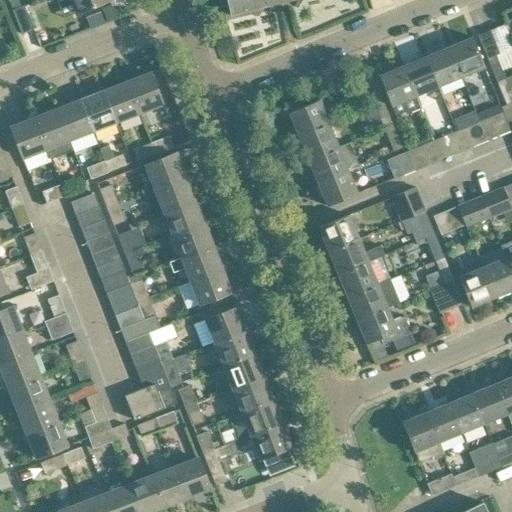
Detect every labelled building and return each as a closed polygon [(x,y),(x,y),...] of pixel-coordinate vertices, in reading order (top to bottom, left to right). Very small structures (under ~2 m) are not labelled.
[(109,0),(108,0),(70,0),(76,13),(109,0)] [(286,1),(285,0),(226,0),(230,15),(286,1)] [(33,29),(24,5),(12,9),(21,34),(33,29)] [(109,6),(101,9),(105,21),(114,18),(109,6)] [(100,12),(85,18),(89,28),(104,22),(100,12)] [(500,50),(511,44),(511,17),(491,26),(500,50)] [(485,53),(487,59),(496,55),(499,54),(497,48),(489,30),(477,35),(485,53)] [(472,37),(448,47),(460,77),(484,67),(472,37)] [(460,77),(448,47),(425,57),(437,86),(460,77)] [(506,78),(496,55),(487,59),(497,82),(506,78)] [(437,86),(425,57),(402,66),(414,96),(437,86)] [(402,66),(378,76),(391,106),(395,115),(405,112),(408,113),(420,108),(414,96),(402,66)] [(150,73),(126,82),(138,112),(162,103),(150,73)] [(369,106),(373,104),(382,101),(372,78),(360,83),(369,106)] [(511,102),(511,93),(506,78),(497,82),(507,105),(511,102)] [(318,79),(307,83),(311,94),(322,90),(318,79)] [(138,112),(126,82),(103,91),(115,121),(138,112)] [(115,121),(103,91),(80,100),(92,130),(115,121)] [(92,130),(80,100),(57,109),(69,139),(92,130)] [(288,112),(298,136),(328,124),(319,100),(288,112)] [(391,124),(382,101),(373,104),(383,127),(391,124)] [(511,102),(507,105),(501,107),(510,130),(511,129),(511,102)] [(510,131),(510,130),(501,107),(500,107),(502,111),(488,118),(478,121),(486,141),(510,131)] [(69,139),(57,109),(34,118),(46,149),(69,139)] [(46,149),(34,118),(10,128),(22,158),(46,149)] [(486,141),(478,121),(455,131),(463,150),(486,141)] [(338,147),(328,124),(298,136),(308,159),(338,147)] [(401,147),(391,124),(383,127),(392,151),(401,147)] [(463,150),(455,131),(432,141),(440,160),(463,150)] [(168,135),(150,142),(154,153),(173,146),(168,135)] [(440,160),(432,141),(409,150),(416,169),(440,160)] [(154,153),(150,142),(131,149),(136,160),(154,153)] [(349,142),(338,147),(308,159),(317,182),(347,169),(358,165),(349,142)] [(121,153),(103,160),(108,171),(125,165),(121,153)] [(146,164),(155,188),(185,177),(175,153),(146,164)] [(402,175),(395,156),(385,160),(393,179),(402,175)] [(12,176),(5,158),(0,159),(0,179),(0,180),(12,176)] [(108,171),(103,160),(85,167),(89,178),(108,171)] [(60,184),(59,184),(64,196),(82,189),(77,177),(70,166),(55,172),(60,184)] [(357,194),(347,169),(317,182),(327,206),(357,194)] [(194,200),(185,177),(155,188),(164,211),(194,200)] [(511,183),(503,187),(511,206),(511,205),(511,183)] [(64,196),(59,184),(42,191),(46,203),(64,196)] [(99,190),(106,206),(118,202),(111,185),(99,190)] [(5,191),(12,208),(23,204),(16,186),(5,191)] [(403,221),(407,219),(425,211),(415,187),(393,197),(403,221)] [(503,187),(480,197),(488,218),(511,209),(511,206),(503,187)] [(69,203),(76,218),(100,209),(94,193),(69,203)] [(457,206),(465,226),(474,222),(475,224),(488,218),(480,197),(457,206)] [(203,223),(194,200),(164,211),(173,234),(203,223)] [(125,220),(118,202),(106,206),(113,225),(125,220)] [(30,223),(23,204),(12,208),(19,227),(30,223)] [(465,226),(457,206),(432,216),(440,236),(465,226)] [(105,221),(100,209),(76,218),(81,231),(105,221)] [(425,211),(407,219),(403,221),(408,234),(413,232),(417,241),(426,238),(434,234),(425,211)] [(318,227),(328,251),(358,239),(348,215),(318,227)] [(110,234),(105,221),(81,231),(86,244),(110,234)] [(212,246),(203,223),(173,234),(182,257),(212,246)] [(117,236),(124,253),(136,248),(129,231),(117,236)] [(23,237),(30,255),(41,250),(34,233),(23,237)] [(90,256),(114,246),(110,234),(86,244),(90,256)] [(443,257),(434,234),(426,238),(435,261),(443,257)] [(358,239),(328,251),(337,274),(367,262),(384,255),(380,245),(363,252),(358,239)] [(511,241),(500,246),(505,258),(511,274),(511,241)] [(120,259),(114,246),(90,256),(95,268),(120,259)] [(221,269),(212,246),(182,257),(168,262),(172,273),(186,268),(191,281),(221,269)] [(143,266),(136,248),(124,253),(131,270),(143,266)] [(53,281),(41,250),(30,255),(37,272),(27,276),(32,289),(53,281)] [(453,280),(443,257),(435,261),(445,284),(453,280)] [(511,289),(511,274),(505,258),(482,267),(495,297),(511,289)] [(100,281),(124,271),(120,259),(95,268),(100,281)] [(377,284),(367,262),(337,274),(347,296),(377,284)] [(495,297),(482,267),(458,277),(471,307),(495,297)] [(230,292),(221,269),(191,281),(200,304),(230,292)] [(105,294),(130,285),(127,278),(124,271),(100,281),(105,294)] [(134,296),(137,302),(148,298),(138,274),(127,278),(130,285),(134,296)] [(377,284),(347,296),(356,319),(386,307),(387,308),(398,303),(389,279),(377,284)] [(463,304),(453,280),(445,284),(430,290),(440,313),(463,304)] [(110,306),(134,296),(130,285),(105,294),(110,306)] [(55,317),(66,313),(59,295),(48,299),(55,317)] [(139,309),(137,302),(134,296),(110,306),(115,318),(139,309)] [(159,328),(148,298),(137,302),(139,309),(144,322),(148,332),(159,328)] [(0,310),(0,338),(21,330),(12,306),(0,310)] [(205,319),(214,342),(245,331),(236,307),(205,319)] [(392,322),(387,308),(386,307),(356,319),(366,344),(380,338),(382,344),(411,332),(404,317),(392,322)] [(144,322),(139,309),(115,318),(120,331),(144,322)] [(73,332),(66,313),(55,317),(45,321),(52,340),(73,332)] [(148,332),(144,322),(120,331),(125,343),(149,334),(148,332)] [(0,364),(30,353),(21,330),(0,338),(0,364)] [(254,354),(245,331),(214,342),(223,366),(254,354)] [(154,346),(149,334),(125,343),(130,356),(154,346)] [(65,344),(72,363),(83,359),(76,340),(65,344)] [(158,357),(161,364),(171,359),(164,342),(154,346),(158,357)] [(158,357),(154,346),(130,356),(134,367),(158,357)] [(39,376),(30,353),(0,364),(0,365),(9,388),(39,376)] [(263,377),(254,354),(223,366),(232,388),(263,377)] [(183,355),(171,359),(161,364),(163,369),(168,382),(178,378),(175,370),(186,365),(183,355)] [(138,378),(163,369),(161,364),(158,357),(134,367),(138,378)] [(90,376),(83,359),(72,363),(79,380),(90,376)] [(170,387),(168,382),(163,369),(138,378),(143,390),(153,386),(156,392),(170,387)] [(48,399),(39,376),(9,388),(17,410),(48,399)] [(511,411),(511,376),(493,384),(506,414),(511,411)] [(272,400),(263,377),(232,388),(242,412),(272,400)] [(85,396),(90,409),(101,405),(92,383),(68,393),(71,402),(85,396)] [(178,388),(185,406),(197,402),(190,384),(178,388)] [(506,414),(493,384),(470,394),(483,424),(506,414)] [(163,410),(156,392),(153,386),(143,390),(124,397),(134,421),(163,410)] [(177,405),(170,387),(156,392),(163,410),(177,405)] [(483,424),(470,394),(448,403),(460,433),(483,424)] [(57,422),(48,399),(17,410),(27,434),(57,422)] [(281,423),(272,400),(242,412),(251,435),(281,423)] [(204,420),(197,402),(185,406),(192,424),(204,420)] [(460,433),(448,403),(425,412),(438,442),(460,433)] [(110,430),(101,405),(90,409),(95,423),(85,427),(89,438),(107,431),(110,430)] [(177,423),(173,412),(155,420),(160,430),(177,423)] [(438,442),(425,412),(401,422),(414,452),(438,442)] [(160,430),(155,420),(137,427),(141,438),(160,430)] [(66,446),(57,422),(27,434),(36,458),(66,446)] [(290,447),(281,423),(251,435),(260,459),(290,447)] [(124,425),(110,430),(107,431),(111,442),(128,436),(124,425)] [(196,435),(203,452),(215,448),(214,447),(208,430),(196,435)] [(107,431),(89,438),(88,439),(92,449),(111,442),(107,431)] [(511,462),(511,434),(491,443),(501,467),(511,462)] [(227,479),(217,455),(236,448),(233,440),(214,447),(215,448),(203,452),(215,483),(227,479)] [(501,467),(491,443),(469,452),(475,467),(475,468),(478,476),(501,467)] [(80,448),(63,455),(67,466),(85,459),(80,448)] [(67,466),(63,455),(39,464),(44,475),(67,466)] [(198,458),(174,467),(186,497),(209,488),(198,458)] [(186,497),(174,467),(151,476),(163,506),(186,497)] [(455,486),(478,476),(475,468),(452,477),(455,486)] [(455,486),(452,477),(450,474),(427,484),(431,496),(455,486)] [(147,511),(163,506),(151,476),(128,485),(138,511),(147,511)] [(138,511),(128,485),(105,494),(111,511),(138,511)] [(111,511),(105,494),(81,503),(84,511),(111,511)] [(486,511),(482,502),(462,511),(486,511)] [(84,511),(81,503),(57,511),(84,511)]
